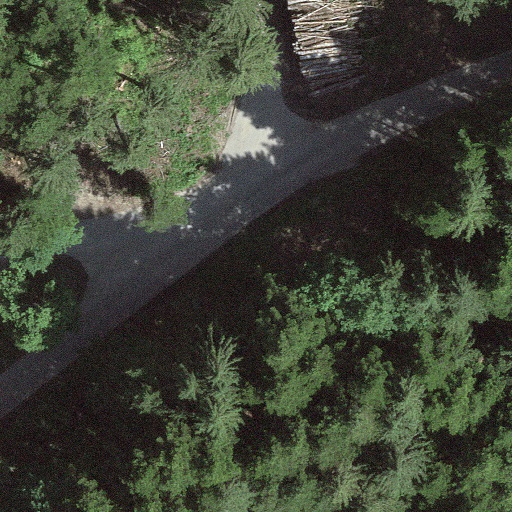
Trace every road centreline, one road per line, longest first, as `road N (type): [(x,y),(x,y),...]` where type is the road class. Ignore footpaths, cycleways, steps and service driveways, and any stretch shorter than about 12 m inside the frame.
road 1 (unclassified): [(0,398),(261,198),(350,140),(511,68)]
road 2 (track): [(269,0),(261,198),(0,248)]
